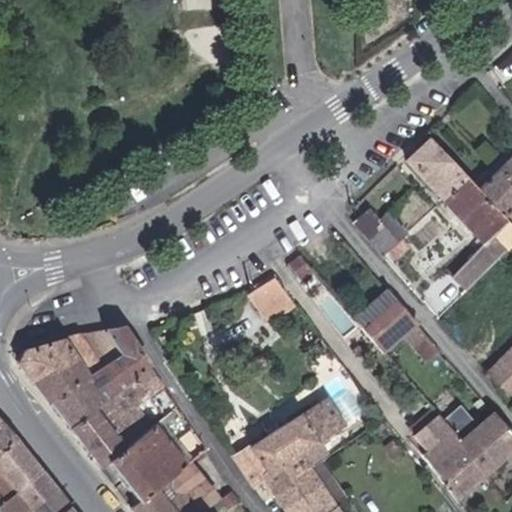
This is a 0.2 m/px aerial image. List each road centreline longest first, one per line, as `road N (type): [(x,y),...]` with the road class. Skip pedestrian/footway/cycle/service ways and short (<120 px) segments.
road 1 (residential): [(322,189),(511,411)]
road 2 (residential): [(122,289),(265,511)]
road 3 (residential): [(511,13),(473,58),(322,189)]
road 4 (tertiary): [(95,258),(162,229),(306,130)]
road 5 (tertiary): [(306,130),(498,0)]
road 6 (residential): [(322,189),(308,209),(178,281),(122,289)]
road 7 (primary): [(0,377),(104,511)]
road 8 (residential): [(306,130),(299,0)]
